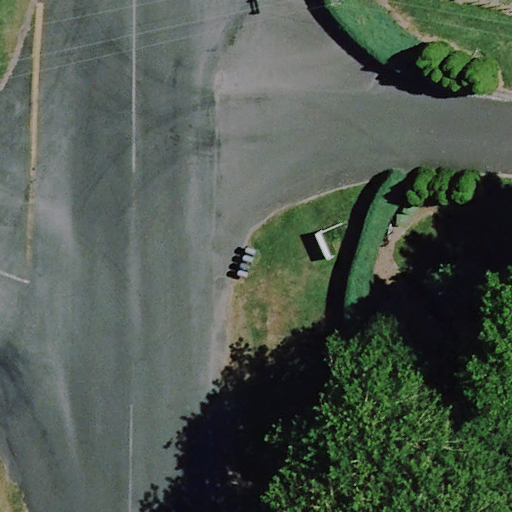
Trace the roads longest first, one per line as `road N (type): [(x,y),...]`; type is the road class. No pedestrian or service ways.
road 1 (residential): [(132,281),(131,0)]
road 2 (residential): [(124,511),(132,281)]
road 3 (residential): [(132,281),(26,277),(0,267)]
